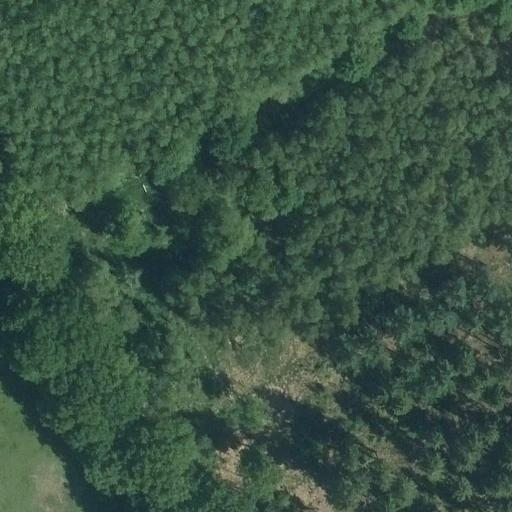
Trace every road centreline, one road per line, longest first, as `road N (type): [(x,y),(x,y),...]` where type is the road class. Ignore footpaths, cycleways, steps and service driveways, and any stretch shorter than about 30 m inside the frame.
road 1 (track): [(51,239),(470,0)]
road 2 (track): [(0,226),(174,511)]
